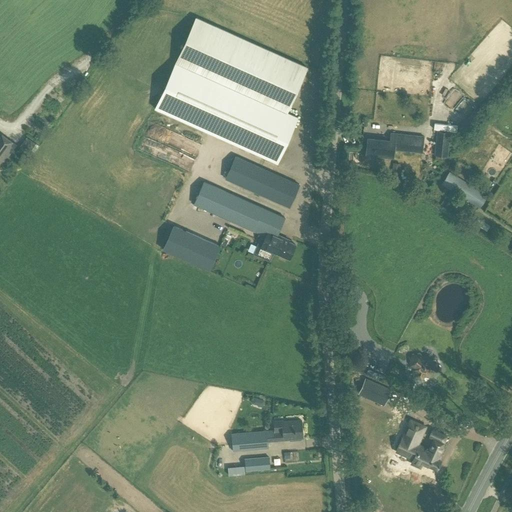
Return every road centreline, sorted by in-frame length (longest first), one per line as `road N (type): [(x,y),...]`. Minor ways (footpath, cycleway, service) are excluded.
road 1 (unclassified): [(341,511),(322,282),(343,0)]
road 2 (track): [(0,123),(21,121),(56,80),(100,48),(136,0)]
